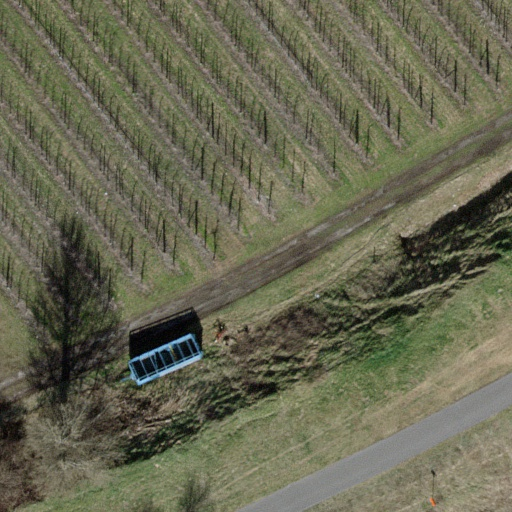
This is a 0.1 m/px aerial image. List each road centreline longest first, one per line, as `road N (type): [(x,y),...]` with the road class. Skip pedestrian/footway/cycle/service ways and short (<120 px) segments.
road 1 (track): [(511,123),(0,400)]
road 2 (track): [(260,511),(511,386)]
